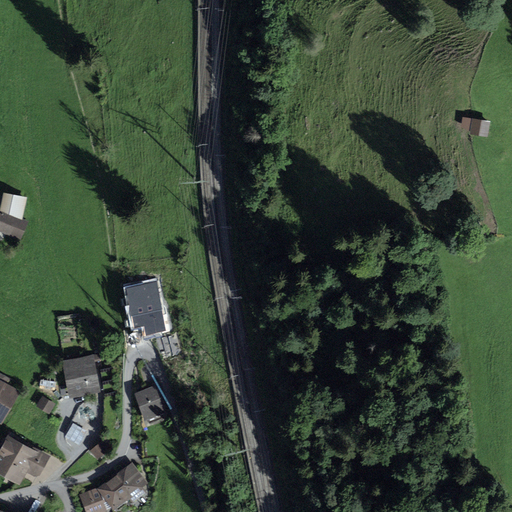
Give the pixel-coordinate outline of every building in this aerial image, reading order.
[(489,123),(477,120),(475,131),(486,134),(489,123)] [(27,196),(5,196),(1,213),(0,216),(0,231),(20,238),(27,218),(23,217),(27,196)] [(129,293),(136,315),(160,307),(153,285),(129,293)] [(96,389),(90,359),(63,364),(69,395),(96,389)] [(135,387),(147,410),(166,400),(154,377),(135,387)] [(15,392),(0,384),(0,420),(1,421),(15,392)] [(53,393),(40,387),(36,398),(48,404),(53,393)] [(154,423),(142,423),(143,440),(154,440),(154,423)] [(45,449),(11,432),(0,454),(0,470),(18,480),(25,466),(34,471),(45,449)] [(132,463),(97,489),(113,510),(148,484),(132,463)] [(103,511),(111,509),(101,486),(79,495),(86,511),(103,511)]
